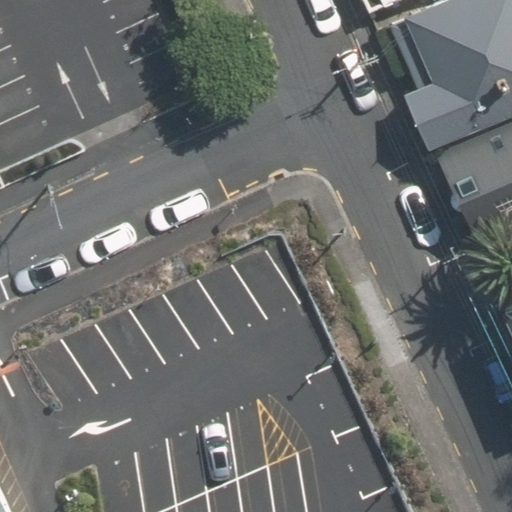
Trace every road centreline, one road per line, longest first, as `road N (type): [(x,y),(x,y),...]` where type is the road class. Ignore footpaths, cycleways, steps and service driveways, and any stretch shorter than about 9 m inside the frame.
road 1 (residential): [(338,109),(511,467)]
road 2 (residential): [(338,109),(0,256)]
road 3 (residential): [(286,0),(338,109)]
